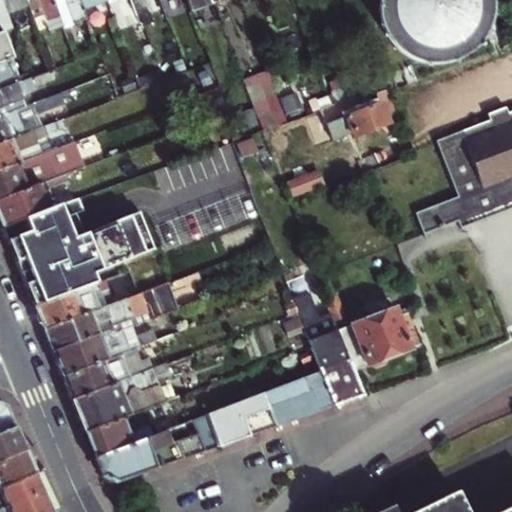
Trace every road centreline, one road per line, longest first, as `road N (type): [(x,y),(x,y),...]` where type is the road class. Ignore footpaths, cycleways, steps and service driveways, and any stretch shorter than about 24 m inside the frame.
road 1 (residential): [(296,511),(385,435),(511,364)]
road 2 (tertiary): [(19,360),(86,511)]
